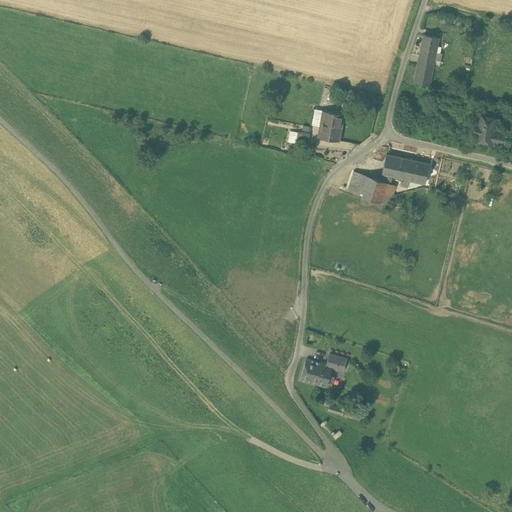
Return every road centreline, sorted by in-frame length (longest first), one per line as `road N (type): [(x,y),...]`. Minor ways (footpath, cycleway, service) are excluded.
road 1 (track): [(375,506),(148,281),(61,174),(0,117)]
road 2 (unclassified): [(334,465),(291,394),(308,222),(337,169),(388,134)]
road 3 (unclassified): [(388,134),(425,0)]
road 4 (unclassified): [(388,134),(511,164)]
